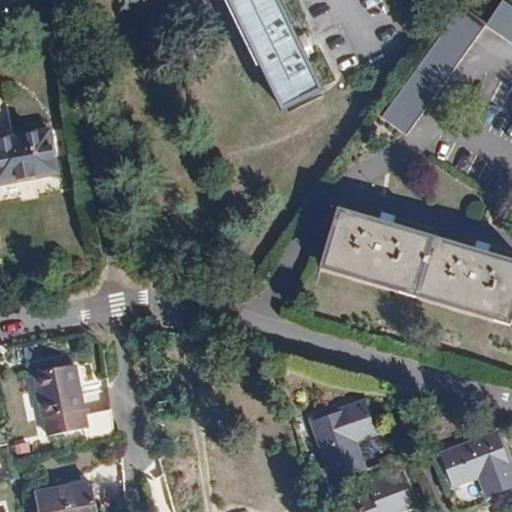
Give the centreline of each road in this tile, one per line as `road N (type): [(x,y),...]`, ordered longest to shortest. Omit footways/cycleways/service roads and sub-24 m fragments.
road 1 (residential): [(511,405),(117,300)]
road 2 (residential): [(139,511),(117,300)]
